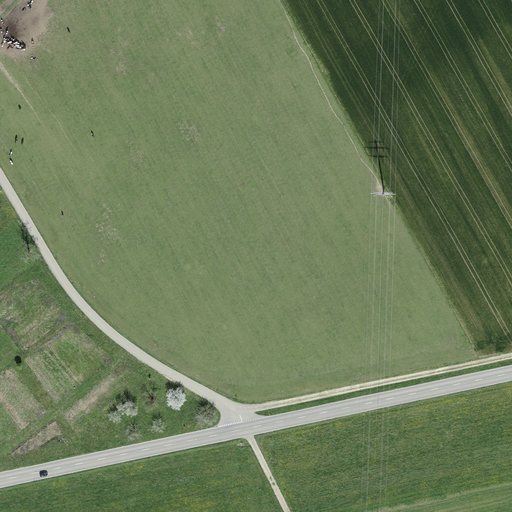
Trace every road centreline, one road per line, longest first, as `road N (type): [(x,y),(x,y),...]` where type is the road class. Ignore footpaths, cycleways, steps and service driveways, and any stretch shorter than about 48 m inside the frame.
road 1 (unclassified): [(252,427),(244,414),(162,370),(99,323),(65,286),(0,180)]
road 2 (track): [(244,414),(511,357)]
road 3 (secondary): [(252,427),(511,373)]
road 4 (secondary): [(0,480),(252,427)]
